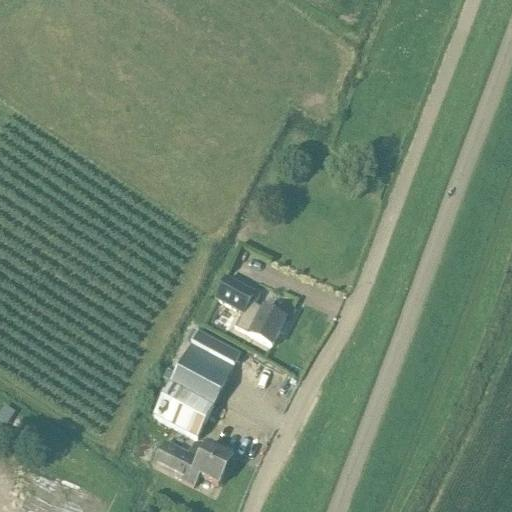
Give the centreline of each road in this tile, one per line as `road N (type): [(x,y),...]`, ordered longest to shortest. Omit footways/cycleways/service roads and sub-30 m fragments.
road 1 (unclassified): [(252,511),(353,313),(473,0)]
road 2 (tertiary): [(334,511),(511,43)]
